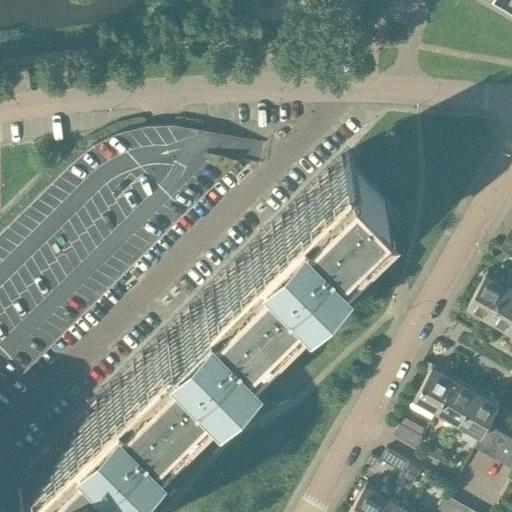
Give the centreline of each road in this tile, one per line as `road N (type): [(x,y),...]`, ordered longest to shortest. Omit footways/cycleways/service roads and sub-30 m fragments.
road 1 (residential): [(0,441),(315,123),(328,89)]
road 2 (residential): [(511,152),(311,511)]
road 3 (unclassified): [(0,109),(328,89)]
